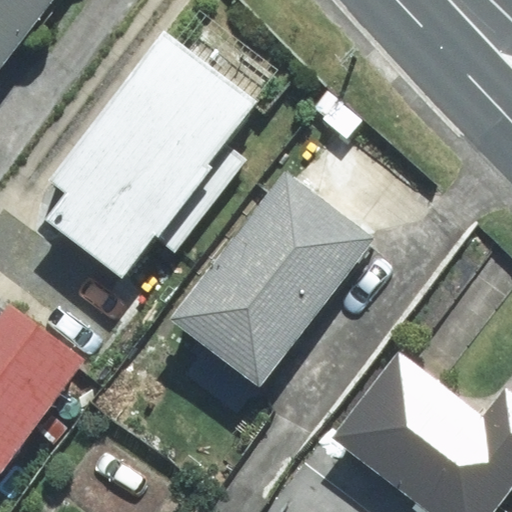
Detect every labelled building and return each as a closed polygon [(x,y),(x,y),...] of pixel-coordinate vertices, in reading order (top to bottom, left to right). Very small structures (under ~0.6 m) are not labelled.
[(0,0),(0,168),(38,120),(0,90),(0,75),(59,0),(0,0)] [(219,151),(245,117),(274,77),(195,19),(166,58),(151,47),(42,194),(15,174),(0,195),(0,230),(31,253),(40,241),(113,295),(149,246),(171,262),(241,168),(219,151)] [(369,251),(349,236),(393,179),(332,132),(288,190),(279,183),(158,342),(248,411),(369,251)] [(0,479),(76,373),(0,319),(0,479)] [(511,398),(504,392),(478,425),(389,356),(318,448),(401,511),(494,511),(511,489),(511,398)]
